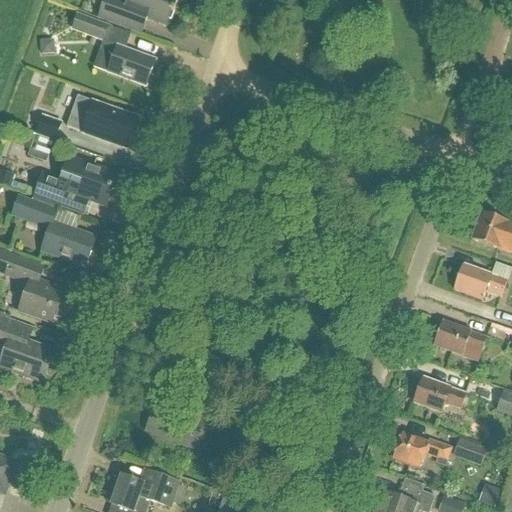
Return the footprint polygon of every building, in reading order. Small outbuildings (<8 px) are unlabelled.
[(130,0),(129,4),(118,0),(107,0),(100,21),(143,37),(148,22),(167,28),(172,14),(175,15),(176,11),(175,11),(179,0),(130,0)] [(78,16),(72,32),(105,44),(111,28),(78,16)] [(147,89),(156,62),(119,48),(109,75),(147,89)] [(127,151),(138,120),(94,104),(83,136),(127,151)] [(30,116),(24,133),(60,146),(67,128),(30,116)] [(53,157),(57,145),(32,137),(27,150),(32,152),(29,159),(41,163),(44,154),(53,157)] [(33,199),(61,209),(84,218),(89,204),(105,210),(117,176),(109,173),(112,166),(89,158),(86,165),(70,160),(62,182),(41,174),(33,199)] [(0,189),(11,193),(16,178),(0,172),(0,189)] [(61,209),(33,199),(31,202),(18,198),(11,219),(49,233),(41,254),(85,270),(96,239),(55,225),(61,209)] [(511,255),(511,226),(509,225),(482,215),(472,242),(499,252),(499,251),(511,255)] [(63,330),(75,298),(46,287),(47,286),(40,283),(45,270),(0,253),(0,275),(30,286),(20,314),(63,330)] [(502,298),(507,284),(492,279),(492,278),(463,267),(454,292),(483,302),(487,293),(502,298)] [(44,384),(55,354),(28,344),(33,331),(0,319),(0,367),(1,367),(0,369),(44,384)] [(478,364),(482,354),(487,341),(471,335),(472,334),(443,324),(434,348),(478,364)] [(461,411),(466,397),(451,392),(451,391),(422,381),(413,405),(442,415),(446,406),(461,411)] [(511,419),(511,397),(502,394),(496,414),(511,419)] [(195,451),(213,403),(203,400),(196,421),(156,406),(146,433),(195,451)] [(429,446),(402,437),(393,461),(421,470),(426,456),(437,460),(435,465),(446,469),(452,451),(430,443),(429,446)] [(480,469),(487,452),(459,441),(453,459),(480,469)] [(15,466),(0,460),(0,492),(4,494),(15,466)] [(112,507),(125,511),(147,511),(151,503),(171,510),(179,486),(146,474),(142,485),(122,478),(112,507)] [(374,511),(430,511),(436,499),(423,494),(425,488),(406,481),(399,499),(382,492),(374,511)] [(485,486),(479,504),(494,510),(501,492),(485,486)] [(444,498),(438,511),(462,511),(465,506),(444,498)]
